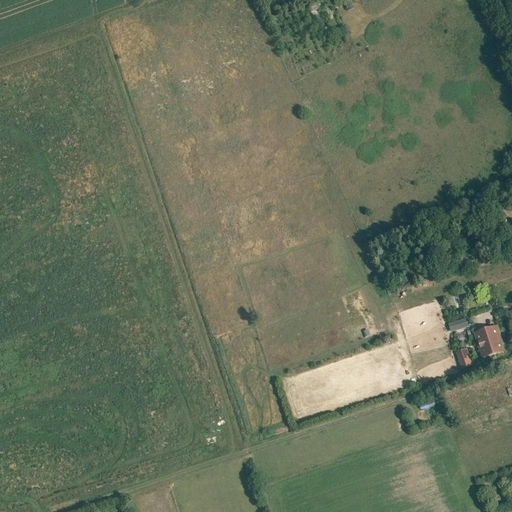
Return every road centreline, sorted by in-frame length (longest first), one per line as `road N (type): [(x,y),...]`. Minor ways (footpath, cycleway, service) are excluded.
road 1 (track): [(59,511),(511,362)]
road 2 (track): [(150,0),(0,53)]
